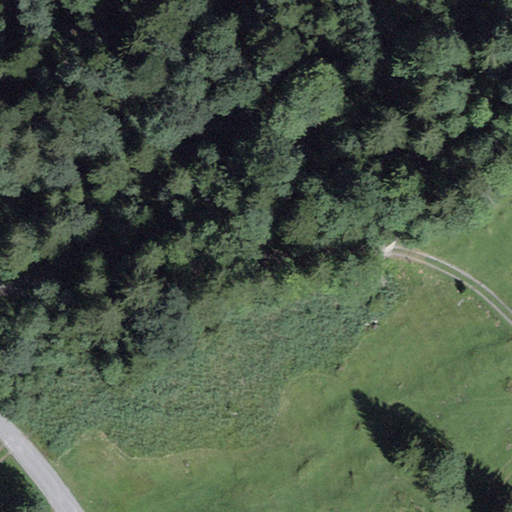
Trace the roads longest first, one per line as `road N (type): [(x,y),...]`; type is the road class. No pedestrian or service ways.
road 1 (track): [(0,288),(136,244),(398,247)]
road 2 (track): [(398,247),(458,272),(511,316)]
